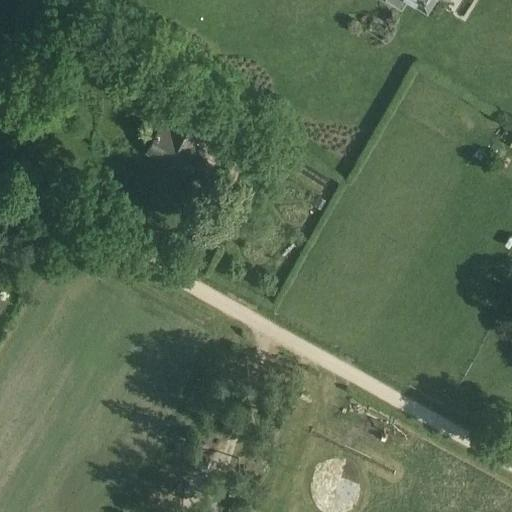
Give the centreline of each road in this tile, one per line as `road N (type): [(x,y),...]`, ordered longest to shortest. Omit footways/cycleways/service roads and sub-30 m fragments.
road 1 (track): [(0,179),(511,459)]
road 2 (unknown): [(264,324),(201,511)]
